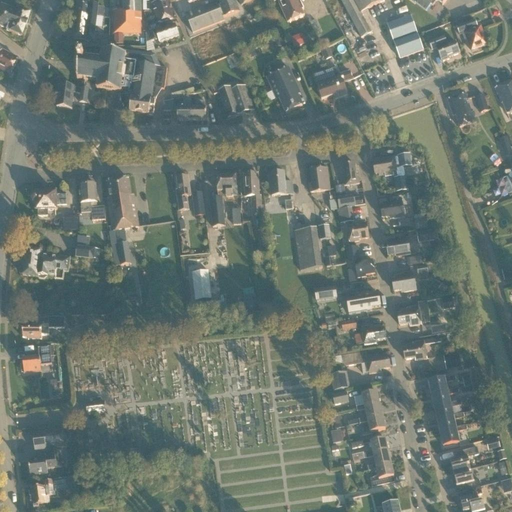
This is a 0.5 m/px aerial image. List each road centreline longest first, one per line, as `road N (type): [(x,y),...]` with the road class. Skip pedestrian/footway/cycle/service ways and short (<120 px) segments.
road 1 (residential): [(421,511),(363,156)]
road 2 (residential): [(9,176),(297,162)]
road 3 (tertiary): [(17,134),(295,130)]
road 4 (tertiary): [(359,113),(511,58)]
